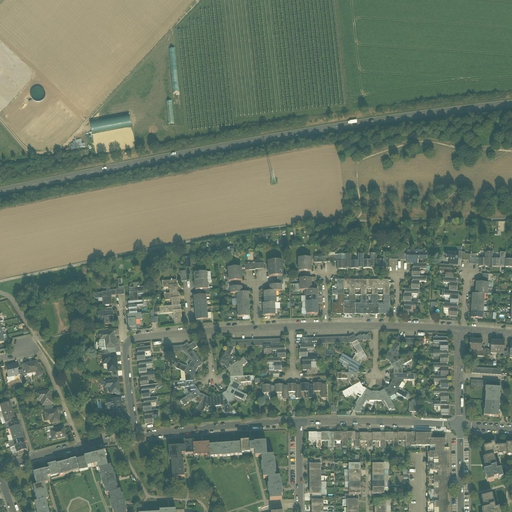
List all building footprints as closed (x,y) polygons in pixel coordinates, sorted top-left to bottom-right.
[(128,116),(89,123),(91,132),(130,126),(128,116)] [(384,260),(376,260),(376,267),(376,268),(384,268),(384,266),(389,266),(389,260),(389,254),(389,253),(384,253),(384,260)] [(412,264),(414,264),(419,264),(419,259),(427,259),(427,253),(407,253),(407,254),(407,260),(412,260),(412,264)] [(449,259),(449,266),(452,266),(458,266),(458,260),(461,260),(462,253),(458,253),(458,254),(446,253),(446,259),(449,259)] [(487,253),(487,259),(484,259),(479,259),(479,265),(479,267),(487,267),(487,265),(492,266),(492,260),(492,253),(487,253)] [(500,266),(505,266),(505,260),(505,253),(500,253),(499,260),(492,260),(492,266),(492,267),(500,268),(500,266)] [(358,267),(363,267),(363,260),(363,254),(358,254),(358,261),(351,261),(351,268),(351,269),(358,269),(358,267)] [(371,267),(376,267),(376,260),(376,254),(371,254),(371,260),(363,260),(363,267),(363,268),(371,268),(371,267)] [(346,268),(351,268),(351,261),(351,255),(345,255),(345,262),(338,262),(338,270),(346,270),(346,268)] [(299,271),(299,272),(303,272),(312,272),(312,259),(299,259),(299,271)] [(268,262),(269,270),(281,269),(281,261),(268,262)] [(412,277),(414,277),(419,277),(419,270),(426,270),(427,264),(419,264),(414,264),(414,269),(412,269),(412,277)] [(445,271),(445,278),(453,279),(454,271),(452,271),(452,266),(449,266),(439,265),(439,271),(445,271)] [(229,281),(229,282),(233,281),(242,281),(241,268),(229,268),(229,281)] [(282,276),(281,269),(269,270),(269,277),(277,277),(282,276)] [(195,274),(195,282),(207,281),(207,273),(195,274)] [(411,282),(411,290),(418,290),(419,290),(419,283),(426,283),(426,277),(419,277),(414,277),(413,282),(411,282)] [(449,284),(449,291),(457,292),(457,284),(456,284),(456,279),(453,279),(445,278),(443,278),(443,283),(449,284)] [(169,287),(170,294),(177,293),(178,293),(177,286),(175,286),(175,281),(162,282),(163,287),(169,287)] [(208,289),(207,281),(195,282),(196,291),(203,290),(208,290),(208,289)] [(339,295),(344,295),(344,290),(344,281),(337,281),(337,287),(338,287),(338,292),(332,292),(332,295),(339,295)] [(344,281),(344,290),(350,290),(350,296),(355,296),(355,290),(355,281),(344,281)] [(355,281),(355,290),(361,290),(361,296),(366,296),(366,290),(366,281),(355,281)] [(366,281),(366,290),(372,290),(372,296),(378,296),(378,290),(378,281),(366,281)] [(378,281),(378,290),(384,290),(384,296),(389,296),(389,284),(388,284),(388,281),(378,281)] [(129,294),(130,302),(138,301),(137,294),(144,293),(144,287),(131,289),(131,294),(129,294)] [(403,302),(405,302),(411,302),(411,295),(418,295),(418,290),(411,290),(405,289),(405,294),(403,294),(403,302)] [(115,291),(110,291),(110,292),(106,292),(102,293),(98,294),(98,299),(102,299),(103,306),(112,305),(111,296),(116,295),(115,291)] [(450,297),(450,304),(456,305),(458,305),(458,297),(457,297),(457,292),(449,291),(444,291),(444,297),(450,297)] [(177,298),(177,293),(170,294),(164,295),(165,300),(171,299),(172,307),(179,306),(180,306),(179,298),(177,298)] [(339,313),(343,313),(344,304),(344,295),(339,295),(339,304),(332,304),(332,314),(337,314),(337,315),(339,315),(339,313)] [(350,296),(350,304),(344,304),(343,313),(343,314),(348,314),(348,315),(350,315),(350,313),(355,313),(355,304),(355,296),(350,296)] [(366,296),(361,296),(361,304),(355,304),(355,313),(355,314),(359,314),(359,315),(361,315),(361,313),(366,313),(366,304),(366,296)] [(378,296),(372,296),(372,305),(366,304),(366,313),(366,314),(370,314),(370,315),(373,315),(373,313),(377,313),(377,304),(378,296)] [(384,296),(383,304),(377,304),(377,313),(377,315),(382,315),(384,315),(384,313),(389,313),(389,296),(384,296)] [(128,307),(129,314),(137,314),(137,306),(143,306),(143,301),(138,301),(130,302),(130,306),(128,307)] [(418,303),(411,302),(405,302),(405,307),(403,307),(403,315),(411,315),(411,307),(418,307),(418,303)] [(456,310),(456,305),(450,304),(443,304),(443,309),(450,309),(449,317),(457,318),(458,310),(456,310)] [(180,311),(179,306),(172,307),(166,307),(167,313),(173,312),(174,320),(181,319),(182,319),(181,311),(180,311)] [(104,317),(105,325),(114,324),(113,316),(112,316),(112,311),(106,312),(97,312),(98,318),(104,317)] [(136,327),(136,325),(136,319),(137,319),(142,319),(142,316),(143,316),(143,315),(142,315),(142,313),(137,314),(129,314),(129,319),(128,319),(128,327),(129,327),(136,327)] [(100,341),(107,340),(107,344),(105,344),(106,349),(108,349),(115,348),(114,332),(100,334),(100,336),(100,337),(100,341)] [(440,343),(440,351),(446,351),(448,351),(448,343),(446,343),(446,338),(433,338),(433,344),(440,343)] [(102,349),(106,349),(105,344),(107,344),(107,340),(100,341),(100,342),(99,344),(99,348),(102,349)] [(476,351),(477,351),(482,351),(482,349),(482,341),(470,340),(469,346),(470,346),(470,350),(476,351)] [(356,355),(352,360),(360,365),(362,362),(361,361),(366,358),(358,343),(357,341),(352,344),(358,355),(357,355),(356,355)] [(391,365),(392,365),(399,361),(396,355),(395,356),(394,355),(400,344),(395,341),(385,358),(390,361),(390,363),(391,365)] [(503,355),(504,355),(504,352),(504,342),(491,341),(490,350),(490,354),(491,354),(503,355)] [(227,369),(228,369),(235,364),(231,359),(230,360),(229,359),(234,348),(229,345),(220,363),(226,365),(225,367),(227,369)] [(272,346),(270,346),(271,351),(277,351),(278,359),(280,358),(286,358),(285,350),(284,350),(283,346),(285,346),(285,345),(281,346),(278,346),(275,346),(272,346)] [(138,361),(139,361),(145,360),(145,353),(151,352),(151,347),(136,348),(136,349),(138,349),(138,353),(137,353),(138,361)] [(191,362),(188,368),(195,372),(196,372),(198,369),(197,368),(202,364),(193,350),(191,348),(186,351),(186,352),(193,362),(192,363),(191,362)] [(300,358),(304,358),(307,358),(307,350),(314,350),(314,349),(301,350),(299,350),(300,358)] [(440,356),(440,364),(446,364),(448,364),(448,356),(446,356),(446,351),(440,351),(433,351),(433,356),(440,356)] [(356,370),(360,365),(352,360),(343,355),(340,360),(350,366),(350,367),(349,367),(349,374),(357,374),(358,374),(358,371),(356,370)] [(108,368),(108,372),(111,372),(118,371),(116,356),(111,356),(102,357),(103,364),(109,364),(110,368),(108,368)] [(394,374),(402,375),(403,368),(402,368),(401,367),(412,361),(409,356),(399,361),(392,365),(395,370),(394,371),(394,374)] [(317,357),(307,358),(304,358),(304,363),(303,363),(303,371),(307,371),(311,370),(311,363),(317,363),(317,357)] [(230,378),(231,378),(239,377),(239,371),(238,371),(237,370),(247,363),(244,358),(235,364),(228,369),(231,374),(230,375),(230,378)] [(280,363),(280,358),(278,359),(267,359),(267,364),(273,364),(274,371),(274,372),(279,371),(282,371),(281,363),(280,363)] [(139,374),(141,374),(147,373),(146,366),(153,365),(152,360),(145,360),(139,361),(140,366),(138,366),(139,374)] [(34,371),(37,377),(42,374),(36,362),(24,364),(24,365),(26,373),(34,371)] [(193,377),(195,372),(188,368),(178,363),(175,368),(187,374),(186,375),(185,375),(185,382),(194,381),(194,378),(193,377)] [(440,369),(440,376),(446,376),(448,376),(448,368),(446,368),(446,364),(440,364),(433,364),(433,369),(440,369)] [(20,375),(20,377),(24,377),(23,374),(26,373),(24,365),(21,366),(22,370),(19,371),(17,371),(18,375),(20,375)] [(5,367),(8,378),(18,375),(17,371),(16,366),(11,367),(10,366),(5,367)] [(141,387),(142,386),(149,386),(148,378),(154,377),(154,372),(147,373),(141,374),(141,379),(140,379),(141,387)] [(357,380),(357,374),(349,374),(337,374),(337,379),(350,380),(350,381),(349,382),(352,387),(359,383),(360,383),(358,380),(357,380)] [(391,383),(392,384),(399,388),(402,382),(401,382),(401,380),(414,380),(414,375),(402,375),(394,374),(394,380),(393,380),(391,383)] [(440,382),(440,389),(447,389),(448,389),(448,381),(446,381),(446,376),(440,376),(433,377),(434,382),(440,382)] [(229,387),(229,388),(237,391),(239,385),(239,383),(251,382),(250,377),(239,377),(231,378),(232,384),(230,384),(229,387)] [(104,387),(110,387),(110,390),(111,394),(120,393),(119,385),(118,385),(118,380),(113,381),(104,382),(104,387)] [(194,387),(194,381),(185,382),(174,383),(175,388),(187,387),(187,389),(186,390),(190,395),(197,390),(198,390),(196,387),(194,387)] [(362,388),(359,383),(352,387),(342,393),(345,398),(356,392),(357,393),(356,394),(362,397),(366,390),(363,388),(362,388)] [(301,392),(305,392),(308,392),(309,398),(309,399),(314,399),(314,392),(313,386),(309,386),(309,384),(301,385),(301,386),(301,392)] [(313,384),(313,386),(314,392),(321,392),(321,399),(327,398),(326,384),(326,385),(321,386),(321,384),(313,384)] [(384,390),(385,390),(389,398),(394,395),(394,394),(395,392),(405,399),(408,394),(399,388),(392,384),(388,389),(387,388),(384,390)] [(142,399),(144,399),(150,398),(149,391),(156,390),(155,385),(149,386),(142,386),(143,391),(141,391),(142,399)] [(288,400),(288,393),(288,387),(283,387),(283,385),(275,385),(275,387),(275,393),(283,393),(283,400),(288,400)] [(301,399),(301,392),(301,386),(296,386),(296,385),(288,385),(288,387),(288,393),(296,393),(296,399),(301,399)] [(276,400),(275,393),(275,387),(270,387),(270,386),(262,386),(262,394),(270,394),(270,400),(276,400)] [(223,394),(223,395),(228,402),(233,398),(232,397),(233,396),(244,401),(247,396),(237,391),(229,388),(227,393),(225,393),(223,394)] [(488,393),(487,402),(500,403),(500,389),(486,388),(486,393),(488,393)] [(440,394),(441,402),(447,402),(448,402),(448,394),(447,394),(447,389),(440,389),(434,389),(434,395),(440,394)] [(200,395),(197,390),(190,395),(181,401),(184,406),(194,399),(195,400),(195,401),(201,404),(204,397),(205,396),(202,394),(200,395)] [(371,393),(366,390),(362,397),(356,407),(361,410),(367,399),(369,400),(369,401),(375,401),(375,392),(372,392),(371,393)] [(379,392),(375,392),(375,401),(382,401),(382,400),(383,399),(389,410),(394,407),(389,398),(385,390),(379,393),(379,392)] [(41,400),(42,406),(44,406),(51,404),(52,404),(49,391),(36,394),(37,401),(41,400)] [(217,397),(214,398),(215,407),(221,406),(221,405),(222,404),(224,406),(223,407),(224,410),(223,411),(227,417),(229,417),(232,417),(232,416),(234,416),(232,413),(234,411),(228,402),(223,395),(218,398),(217,397)] [(210,399),(204,397),(201,404),(196,414),(201,416),(207,405),(208,406),(208,407),(215,407),(214,398),(210,398),(210,399)] [(144,412),(145,412),(152,411),(151,404),(157,403),(157,398),(150,398),(144,399),(144,404),(143,404),(144,412)] [(111,406),(112,417),(116,416),(122,416),(120,400),(117,400),(107,401),(108,407),(111,406)] [(447,407),(447,402),(441,402),(434,402),(434,407),(441,407),(441,415),(449,415),(448,407),(447,407)] [(499,418),(500,403),(487,402),(487,412),(484,412),(484,417),(499,418)] [(0,406),(2,412),(11,409),(9,403),(3,405),(0,405),(0,406)] [(11,409),(2,412),(3,418),(13,415),(11,409)] [(49,417),(51,424),(59,422),(56,410),(53,411),(45,412),(44,413),(45,418),(49,417)] [(158,410),(152,411),(145,412),(146,416),(144,417),(145,425),(153,424),(152,416),(159,415),(158,410)] [(14,421),(13,415),(3,418),(5,424),(7,423),(14,421)] [(17,421),(14,421),(7,423),(9,429),(19,427),(17,421)] [(20,433),(19,427),(9,429),(11,435),(20,433)] [(51,431),(53,440),(65,437),(63,428),(54,430),(51,431)] [(22,439),(20,433),(11,435),(12,441),(22,439)] [(322,448),(322,441),(322,435),(317,435),(317,433),(309,433),(309,442),(316,442),(316,448),(322,448)] [(334,448),(334,441),(334,435),(330,435),(330,433),(322,433),(322,435),(322,441),(329,441),(329,448),(334,448)] [(347,448),(347,441),(347,435),(342,435),(342,433),(334,433),(334,435),(334,441),(342,441),(342,448),(347,448)] [(360,448),(360,442),(360,435),(355,435),(355,433),(347,433),(347,435),(347,441),(355,441),(355,448),(360,448)] [(385,448),(385,442),(385,435),(381,435),(381,433),(373,434),(373,435),(373,442),(380,442),(380,449),(385,448)] [(398,448),(398,442),(398,435),(393,435),(393,433),(385,433),(385,435),(385,442),(393,442),(393,448),(398,448)] [(398,433),(398,435),(398,442),(406,442),(406,448),(411,448),(411,447),(411,435),(406,435),(406,433),(398,433)] [(373,449),(373,442),(373,435),(368,435),(368,434),(360,434),(360,435),(360,442),(367,442),(367,449),(373,449)] [(411,447),(431,446),(431,440),(431,434),(411,435),(411,447)] [(24,444),(22,439),(12,441),(8,443),(9,449),(14,447),(24,444)] [(431,446),(431,450),(444,450),(444,440),(431,440),(431,446)] [(444,440),(444,450),(431,450),(431,452),(447,452),(449,452),(449,450),(446,450),(446,440),(444,440)] [(185,454),(194,454),(193,444),(193,441),(184,442),(184,447),(185,454)] [(251,454),(251,452),(250,445),(250,442),(241,442),(241,444),(242,454),(251,454)] [(209,443),(193,444),(194,454),(194,456),(210,455),(209,446),(209,443)] [(255,444),(255,445),(255,452),(256,458),(262,457),(268,457),(267,443),(255,444)] [(498,455),(507,454),(506,446),(495,447),(494,443),(491,444),(491,445),(484,447),(487,458),(484,459),(487,471),(484,471),(487,483),(494,481),(494,480),(503,477),(501,470),(497,471),(496,467),(497,467),(494,455),(498,454),(498,455)] [(26,451),(24,444),(14,447),(16,453),(24,451),(26,451)] [(241,444),(226,445),(226,457),(242,456),(242,454),(241,444)] [(226,445),(209,446),(210,455),(210,457),(210,458),(226,457),(226,445)] [(170,461),(171,461),(182,460),(182,454),(181,447),(169,447),(170,461)] [(447,511),(447,452),(431,452),(427,452),(427,511),(447,511)] [(98,471),(99,471),(108,468),(104,453),(97,455),(93,456),(93,458),(86,460),(85,458),(77,461),(79,471),(97,466),(98,471)] [(274,457),(268,457),(262,457),(262,464),(261,464),(262,472),(263,472),(263,479),(268,479),(276,478),(276,475),(275,460),(274,460),(274,457)] [(47,465),(48,470),(49,476),(49,477),(58,475),(58,476),(79,471),(77,461),(76,459),(56,464),(55,463),(47,465)] [(183,460),(182,460),(171,461),(172,478),(184,478),(183,460)] [(111,467),(108,468),(99,471),(101,478),(100,478),(100,479),(103,488),(104,488),(106,495),(106,496),(108,495),(118,493),(117,488),(113,471),(112,471),(111,467)] [(47,483),(46,477),(44,471),(44,470),(33,473),(36,486),(44,484),(47,483)] [(281,478),(276,478),(268,479),(269,486),(268,486),(268,494),(269,494),(270,501),(282,500),(282,496),(283,496),(282,482),(281,482),(281,478)] [(48,499),(44,484),(36,486),(32,487),(36,502),(45,500),(48,499)] [(120,492),(118,493),(108,495),(110,503),(109,503),(110,503),(111,511),(126,511),(122,496),(121,496),(120,492)] [(500,511),(499,509),(496,510),(495,506),(492,495),(482,498),(485,510),(483,511),(500,511)] [(48,511),(45,500),(36,502),(33,503),(35,511),(48,511)]
